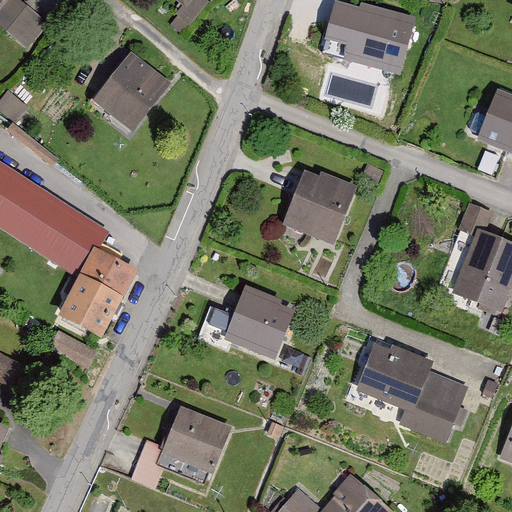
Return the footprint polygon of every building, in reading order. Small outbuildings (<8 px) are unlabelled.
[(48,24),(18,0),(10,0),(0,12),(0,28),(27,50),(48,24)] [(194,0),(177,0),(188,8),(194,0)] [(360,9),(336,3),(322,55),(401,75),(416,19),(361,5),(360,9)] [(171,86),(131,54),(93,102),(133,134),(171,86)] [(511,98),(494,92),(475,143),(511,156),(511,98)] [(107,231),(0,163),(0,228),(77,278),(95,250),(107,231)] [(358,188),(305,167),(281,227),(334,247),(358,188)] [(511,287),(511,243),(478,231),(453,295),(502,314),(511,287)] [(139,271),(95,250),(77,278),(58,318),(105,340),(139,271)] [(299,308),(246,287),(224,342),(278,363),(299,308)] [(433,365),(376,343),(358,389),(405,407),(398,426),(446,445),(468,387),(430,373),(433,365)] [(233,428),(182,407),(162,456),(213,476),(233,428)] [(0,466),(4,458),(0,455),(0,449),(10,429),(0,424),(0,466)] [(511,426),(499,457),(511,462),(511,426)] [(156,464),(162,449),(147,442),(131,480),(155,490),(165,468),(156,464)] [(321,510),(319,511),(392,511),(352,476),(321,510)] [(319,511),(321,510),(298,490),(278,511),(319,511)]
